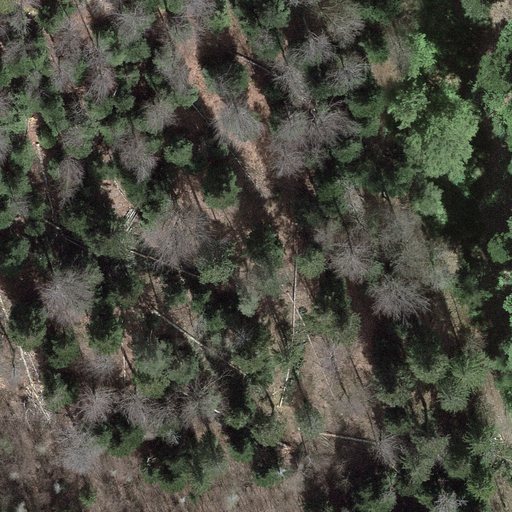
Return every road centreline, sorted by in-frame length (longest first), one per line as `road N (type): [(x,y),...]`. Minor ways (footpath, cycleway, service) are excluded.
road 1 (track): [(511,442),(492,353),(494,223),(471,0)]
road 2 (track): [(0,227),(272,287)]
